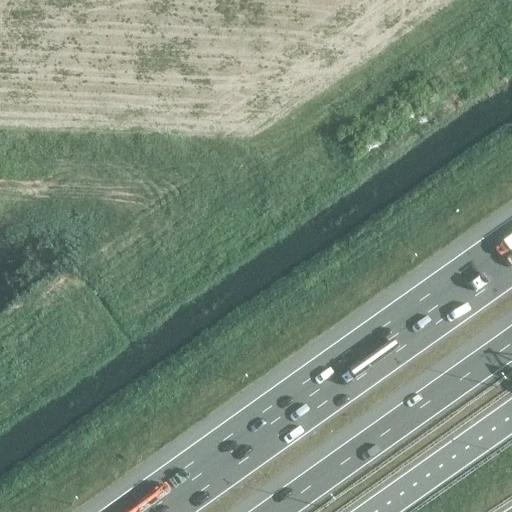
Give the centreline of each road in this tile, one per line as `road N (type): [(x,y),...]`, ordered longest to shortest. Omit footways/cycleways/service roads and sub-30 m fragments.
road 1 (motorway): [(511,256),(152,511)]
road 2 (motorway): [(511,343),(273,511)]
road 3 (motorway): [(511,414),(375,511)]
